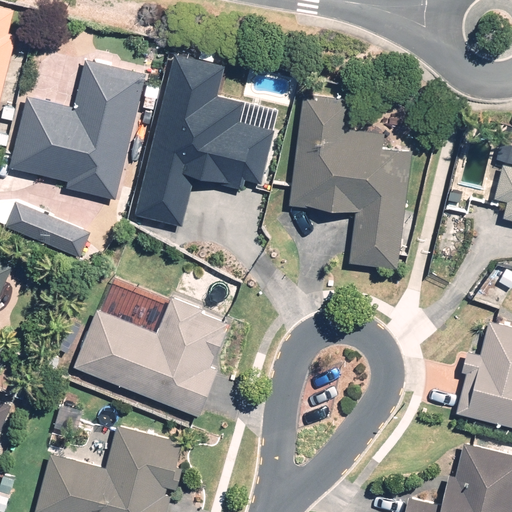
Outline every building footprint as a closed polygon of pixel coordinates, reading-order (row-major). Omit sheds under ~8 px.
[(0,0),(0,120),(3,121),(29,14),(21,12),(24,0),(0,0)] [(130,172),(159,49),(101,35),(90,82),(41,70),(25,141),(83,155),(82,161),(130,172)] [(229,59),(178,47),(140,208),(186,219),(199,165),(263,180),(277,123),(241,115),(246,95),(222,89),(229,59)] [(356,96),(308,90),(294,201),(360,209),(354,258),(392,263),(407,144),(386,141),(388,129),(352,125),(356,96)] [(511,162),(507,161),(498,192),(511,195),(511,197),(508,213),(511,213),(511,162)] [(94,226),(21,195),(11,221),(84,251),(94,226)] [(0,297),(16,262),(0,255),(0,371),(13,342),(0,336),(0,297)] [(232,285),(188,269),(182,286),(225,302),(232,285)] [(101,306),(79,361),(204,410),(221,367),(215,364),(233,319),(177,296),(163,330),(101,306)] [(478,348),(462,409),(511,421),(511,318),(493,314),(484,350),(478,348)] [(0,433),(15,401),(0,394),(0,433)] [(56,450),(41,508),(58,511),(169,511),(177,483),(182,485),(188,463),(183,462),(189,438),(122,420),(111,464),(56,450)] [(413,494),(408,511),(511,511),(511,448),(470,438),(461,473),(455,472),(447,502),(413,494)]
